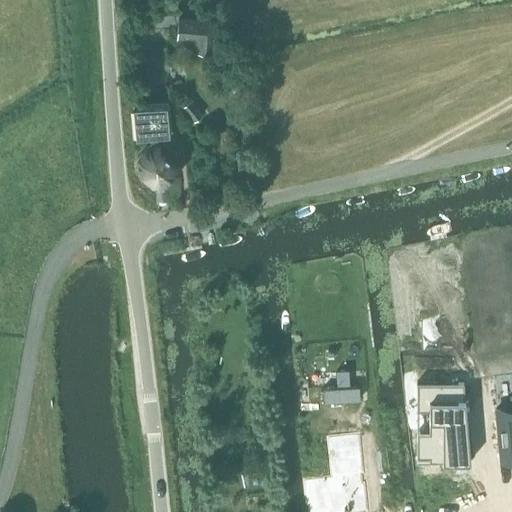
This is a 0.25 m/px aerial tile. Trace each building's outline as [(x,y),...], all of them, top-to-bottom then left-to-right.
[(179,15),(177,38),(194,39),(194,50),(212,52),(215,52),(216,52),(217,41),(217,38),(218,18),(179,15)] [(180,107),(191,122),(202,113),(191,99),(180,107)] [(148,145),(138,157),(140,173),(152,184),(154,184),(167,183),(169,182),(179,170),(178,153),(164,143),(160,143),(159,134),(161,134),(160,125),(166,124),(164,109),(158,109),(158,105),(145,107),(146,111),(140,111),(141,127),(147,126),(148,136),(150,135),(151,144),(148,145)] [(209,200),(201,201),(202,205),(214,202),(223,201),(222,194),(219,195),(218,192),(208,193),(209,200)] [(337,386),(323,387),(324,401),(360,398),(359,385),(349,386),(348,370),(336,370),(337,386)] [(511,375),(494,378),(504,436),(510,436),(511,435),(511,375)] [(470,460),(464,382),(417,382),(417,409),(429,409),(429,431),(417,431),(417,456),(421,456),(429,456),(429,460),(470,460)] [(333,477),(365,477),(364,438),(332,439),(333,477)] [(312,503),(311,511),(370,511),(371,489),(369,489),(369,478),(310,479),(310,503),(312,503)]
